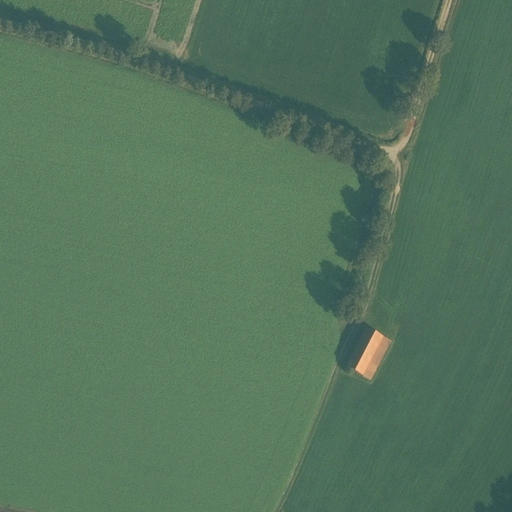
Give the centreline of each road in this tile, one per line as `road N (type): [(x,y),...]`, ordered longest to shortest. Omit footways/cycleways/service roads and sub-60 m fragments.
road 1 (unclassified): [(398,159),(104,49),(0,21)]
road 2 (track): [(398,159),(356,324)]
road 3 (track): [(398,159),(446,0)]
